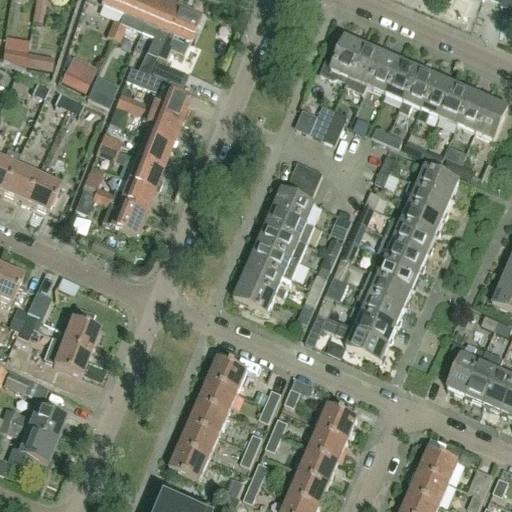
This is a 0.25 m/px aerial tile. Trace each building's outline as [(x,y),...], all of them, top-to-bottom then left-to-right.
[(42,29),(46,0),(35,0),(34,4),(36,4),(32,28),(42,29)] [(122,20),(130,0),(102,0),(99,10),(122,20)] [(144,29),(154,5),(142,0),(130,0),(122,20),(144,29)] [(511,17),(511,0),(470,0),(483,5),(484,0),(490,0),(491,0),(490,3),(495,5),(497,0),(498,0),(505,3),(500,13),(511,17)] [(167,39),(177,14),(154,5),(144,29),(155,34),(151,43),(156,45),(152,53),(165,58),(168,50),(162,47),(166,38),(167,39)] [(188,48),(199,24),(177,14),(167,39),(188,48)] [(111,26),(108,34),(120,39),(123,31),(111,26)] [(116,47),(120,39),(108,34),(104,42),(116,47)] [(348,86),(363,51),(362,50),(363,49),(358,46),(357,48),(344,43),(333,68),(326,65),(320,80),(334,86),(338,85),(340,82),(348,86)] [(366,93),(381,58),(380,58),(381,56),(376,54),(375,56),(363,51),(348,86),(366,93)] [(8,66),(20,71),(24,62),(13,56),(8,66)] [(384,101),(399,66),(398,66),(399,64),(394,62),(393,64),(381,58),(366,93),(384,101)] [(53,63),(28,59),(25,72),(51,77),(53,63)] [(402,109),(417,74),(416,74),(417,72),(412,70),(411,71),(399,66),(384,101),(402,109)] [(159,83),(165,70),(157,67),(151,80),(159,83)] [(60,87),(84,98),(90,85),(66,74),(60,87)] [(175,92),(129,74),(124,87),(161,101),(162,98),(172,102),(175,92)] [(420,116),(435,81),(434,81),(435,80),(430,78),(430,79),(417,74),(402,109),(398,118),(407,122),(411,113),(420,116)] [(438,124),(453,89),(452,89),(453,87),(448,85),(448,87),(435,81),(420,116),(416,125),(425,129),(429,120),(438,124)] [(96,82),(86,103),(108,114),(113,101),(97,94),(101,84),(96,82)] [(44,106),(49,95),(36,89),(31,101),(44,106)] [(456,132),(471,97),(470,97),(471,95),(466,93),(465,95),(453,89),(438,124),(456,132)] [(474,140),(489,105),(488,104),(489,103),(484,100),(483,102),(471,97),(456,132),(474,140)] [(177,132),(186,107),(172,102),(162,98),(161,101),(158,109),(148,105),(146,111),(143,118),(177,132)] [(54,111),(66,117),(71,105),(59,100),(54,111)] [(303,104),(299,114),(310,118),(312,113),(310,107),(303,104)] [(83,111),(71,105),(66,117),(78,123),(83,111)] [(125,117),(133,120),(138,108),(130,105),(125,117)] [(493,148),(508,113),(506,112),(507,110),(502,108),(501,110),(489,105),(474,140),(493,148)] [(143,118),(146,111),(138,108),(133,120),(141,123),(143,118)] [(321,147),(334,117),(322,111),(316,124),(309,141),(321,147)] [(334,152),(347,122),(334,117),(321,147),(334,152)] [(168,154),(177,132),(143,118),(141,123),(140,126),(149,130),(144,144),(168,154)] [(309,141),(316,124),(303,118),(295,135),(309,141)] [(366,141),(370,132),(356,126),(352,135),(366,141)] [(388,140),(375,134),(371,143),(385,149),(388,140)] [(103,140),(98,151),(110,156),(112,149),(119,152),(121,147),(103,140)] [(398,155),(402,146),(388,140),(385,149),(398,155)] [(159,176),(168,154),(144,144),(135,167),(159,176)] [(98,151),(95,161),(114,168),(119,152),(112,149),(110,156),(98,151)] [(420,165),(424,156),(411,150),(407,159),(420,165)] [(438,162),(424,156),(420,165),(434,171),(438,162)] [(385,162),(379,176),(389,180),(395,166),(385,162)] [(0,196),(1,198),(14,170),(0,163),(0,196)] [(457,180),(461,171),(447,165),(443,174),(457,180)] [(150,199),(159,176),(135,167),(126,189),(150,199)] [(307,230),(315,211),(309,209),(322,180),(297,169),(284,198),(280,196),(280,197),(278,196),(275,202),(277,203),(272,215),(307,230)] [(24,208),(36,180),(14,170),(1,198),(24,208)] [(481,184),(473,180),(474,177),(461,171),(457,180),(486,193),(495,173),(491,171),(487,170),(481,184)] [(453,200),(459,187),(424,172),(416,191),(451,206),(451,205),(453,206),(455,201),(453,200)] [(389,180),(379,176),(374,189),(384,193),(389,180)] [(47,218),(59,191),(36,180),(24,208),(47,218)] [(445,218),(451,206),(416,191),(408,188),(404,197),(412,201),(408,209),(443,224),(443,223),(445,224),(447,219),(445,218)] [(142,221),(150,199),(126,189),(121,201),(112,197),(111,200),(108,207),(118,211),(117,211),(142,221)] [(97,210),(103,197),(94,194),(92,200),(81,196),(73,216),(86,221),(92,208),(97,210)] [(108,207),(111,200),(103,197),(97,210),(106,213),(108,207)] [(373,216),(379,202),(370,198),(364,212),(373,216)] [(133,242),(142,221),(117,211),(118,211),(108,207),(106,213),(100,229),(133,242)] [(438,237),(443,224),(408,209),(400,227),(435,242),(437,243),(439,238),(438,237)] [(367,229),(373,216),(364,212),(358,225),(367,229)] [(314,233),(307,230),(272,215),(270,214),(268,220),(269,220),(264,232),(306,251),(314,233)] [(342,244),(350,227),(339,222),(332,240),(342,244)] [(435,242),(400,227),(392,224),(385,242),(427,260),(428,260),(429,261),(432,256),(430,255),(435,242)] [(306,251),(264,232),(264,233),(262,232),(260,238),(262,238),(256,250),(291,266),(298,269),(306,251)] [(358,251),(363,238),(354,234),(349,248),(358,251)] [(427,260),(385,242),(377,260),(378,260),(385,263),(420,278),(422,279),(424,273),(422,273),(427,260)] [(89,253),(110,262),(114,253),(94,244),(89,253)] [(335,263),(341,249),(332,246),(326,259),(335,263)] [(352,265),(358,251),(349,248),(343,261),(352,265)] [(283,284),(291,266),(256,250),(256,251),(254,251),(252,256),(254,256),(248,268),(283,284)] [(329,277),(335,263),(326,259),(320,273),(329,277)] [(420,278),(385,263),(378,260),(370,278),(377,281),(412,296),(414,297),(416,292),(414,291),(420,278)] [(279,293),(283,284),(248,268),(248,269),(246,268),(244,274),(246,275),(240,286),(275,302),(283,305),(287,296),(279,293)] [(342,288),(348,274),(339,270),(333,284),(342,288)] [(0,304),(9,309),(22,281),(0,271),(0,304)] [(511,296),(511,275),(507,273),(507,274),(505,273),(503,279),(505,280),(500,292),(511,296)] [(406,309),(412,296),(377,281),(369,299),(404,314),(406,315),(408,309),(406,309)] [(320,299),(325,286),(316,282),(310,295),(320,299)] [(336,301),(342,288),(333,284),(327,297),(336,301)] [(59,286),(54,298),(72,306),(78,293),(59,286)] [(267,320),(275,302),(240,286),(240,287),(238,286),(236,291),(238,292),(232,305),(255,315),(267,320)] [(511,296),(500,292),(499,292),(497,291),(495,297),(497,297),(491,310),(511,318),(511,296)] [(314,313),(320,299),(310,295),(305,309),(314,313)] [(404,314),(369,299),(360,296),(357,304),(365,308),(362,316),(354,313),(354,314),(396,332),(398,333),(400,328),(398,327),(404,314)] [(26,318),(37,323),(42,325),(52,304),(36,297),(26,318)] [(326,324),(332,310),(323,306),(317,320),(326,324)] [(98,334),(90,331),(94,321),(74,313),(61,347),(89,358),(98,334)] [(17,338),(26,318),(16,314),(7,333),(17,338)] [(305,331),(312,318),(303,314),(296,327),(305,331)] [(391,345),(396,332),(354,314),(351,321),(358,325),(354,333),(353,336),(388,350),(389,350),(390,351),(392,346),(391,345)] [(17,338),(15,343),(26,348),(37,323),(26,318),(17,338)] [(321,337),(326,324),(317,320),(305,349),(312,352),(318,336),(321,337)] [(498,328),(484,322),(480,331),(494,337),(498,328)] [(353,336),(354,333),(341,327),(335,340),(349,345),(345,354),(382,370),(385,364),(383,363),(388,350),(353,336)] [(507,343),(511,334),(498,328),(494,337),(507,343)] [(89,358),(61,347),(52,344),(43,366),(53,369),(52,371),(80,381),(89,358)] [(465,403),(480,368),(485,357),(477,353),(472,365),(461,360),(465,353),(454,348),(442,374),(453,378),(446,395),(447,395),(447,397),(452,399),(453,397),(465,403)] [(236,398),(237,398),(246,377),(247,376),(216,363),(216,364),(217,364),(207,386),(236,398)] [(498,376),(502,366),(494,363),(490,372),(480,368),(465,403),(466,403),(465,405),(470,407),(471,405),(483,411),(498,376)] [(501,419),(511,392),(511,382),(498,376),(483,411),(482,412),(488,415),(489,413),(501,419)] [(2,391),(22,400),(28,386),(9,378),(2,391)] [(227,420),(236,400),(237,398),(236,398),(207,386),(207,385),(206,387),(207,387),(198,408),(227,420)] [(511,423),(511,392),(501,419),(501,421),(506,423),(507,421),(511,423)] [(292,414),(299,399),(290,395),(283,410),(292,414)] [(273,415),(280,400),(271,396),(264,411),(273,415)] [(218,442),(226,422),(227,422),(228,420),(227,420),(198,408),(197,407),(197,408),(197,409),(188,430),(218,443),(218,442)] [(267,429),(273,415),(264,411),(258,425),(267,429)] [(346,447),(346,446),(355,426),(356,426),(357,424),(326,411),(325,413),(326,413),(317,434),(346,447)] [(54,447),(63,423),(35,412),(26,435),(26,436),(54,447)] [(15,431),(19,420),(5,415),(1,425),(15,431)] [(413,421),(411,429),(430,433),(432,425),(413,421)] [(12,440),(15,431),(1,425),(0,428),(0,436),(11,441),(12,440)] [(279,444),(286,429),(277,425),(270,440),(279,444)] [(208,465),(208,464),(217,444),(218,444),(218,443),(188,430),(187,429),(187,431),(188,431),(179,452),(208,465)] [(26,435),(15,431),(12,440),(23,444),(18,457),(13,454),(8,467),(31,476),(36,465),(46,469),(54,447),(26,436),(26,435)] [(337,468),(346,447),(347,448),(347,447),(346,446),(346,447),(317,434),(317,433),(316,435),(317,435),(308,455),(307,455),(307,456),(338,469),(338,468),(337,468)] [(254,459),(261,444),(252,440),(245,455),(254,459)] [(273,458),(279,444),(270,440),(264,454),(273,458)] [(198,486),(207,466),(208,466),(209,464),(208,464),(208,465),(179,452),(178,451),(177,453),(178,453),(169,474),(168,474),(198,487),(199,487),(198,486)] [(447,489),(456,468),(458,468),(458,467),(427,454),(427,455),(427,456),(419,476),(418,476),(417,476),(448,490),(448,489),(447,489)] [(248,473),(254,459),(245,455),(239,469),(248,473)] [(327,491),(328,490),(336,470),(337,470),(338,469),(307,456),(306,457),(307,457),(299,477),(298,477),(298,478),(327,491)] [(261,488),(267,473),(258,469),(255,475),(252,484),(261,488)] [(482,504),(491,482),(476,475),(467,497),(472,500),(482,504)] [(438,510),(447,490),(448,491),(448,490),(417,476),(417,478),(418,478),(409,498),(408,497),(408,498),(439,511),(438,510)] [(316,511),(318,511),(327,492),(328,490),(327,491),(298,478),(297,479),(298,479),(289,500),(316,511)] [(255,501),(261,488),(252,484),(242,507),(251,511),(255,501)] [(235,503),(242,489),(232,485),(226,499),(235,503)] [(501,503),(507,489),(498,485),(492,500),(501,503)] [(438,511),(439,511),(408,498),(407,500),(408,500),(403,511),(438,511)] [(316,511),(289,500),(288,500),(287,501),(288,501),(283,511),(316,511)] [(478,511),(482,504),(472,500),(466,511),(478,511)] [(189,511),(166,502),(162,511),(189,511)]
